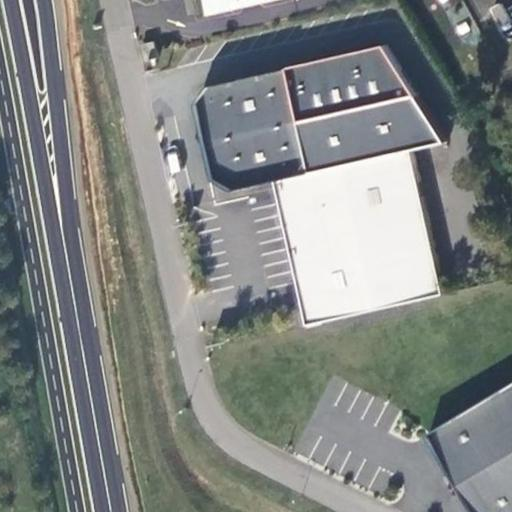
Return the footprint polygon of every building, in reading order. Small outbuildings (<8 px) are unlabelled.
[(264,0),(195,0),(199,15),(264,0)] [(157,41),(145,43),(149,62),(161,59),(157,41)] [(238,191),(281,182),(415,149),(449,141),(388,45),(213,83),(200,102),(217,178),(238,191)] [(281,182),(297,256),(433,227),(415,149),(281,182)] [(433,227),(297,256),(307,302),(312,323),(338,317),(447,293),(445,284),(433,227)] [(511,511),(511,383),(430,433),(432,447),(441,450),(440,460),(450,464),(448,474),(457,476),(467,491),(466,501),(475,504),(474,511),(511,511)]
